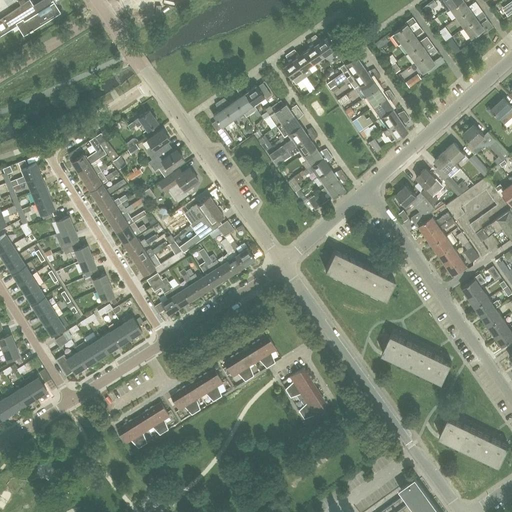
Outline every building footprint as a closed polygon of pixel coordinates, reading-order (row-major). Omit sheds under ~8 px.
[(20,21),(27,32),(30,30),(30,31),(33,29),(33,28),(39,24),(46,19),(47,20),(60,12),(52,0),(51,1),(51,0),(40,0),(25,10),(21,4),(3,17),(6,22),(9,20),(13,26),(20,21)] [(450,7),(460,0),(441,0),(440,1),(447,10),(450,8),(450,7)] [(457,17),(469,9),(467,7),(464,2),(466,0),(460,0),(450,7),(450,8),(457,17)] [(476,18),(474,16),(471,11),(478,6),(475,1),(467,7),(469,9),(457,17),(464,27),(476,18)] [(428,3),(422,7),(426,13),(432,8),(428,3)] [(478,21),(486,16),(482,11),(474,16),(476,18),(464,27),(471,37),(470,38),(472,41),(486,32),(478,21)] [(401,43),(414,34),(412,32),(408,27),(416,22),(413,17),(405,22),(406,24),(394,33),(401,43)] [(408,52),(420,44),(419,41),(415,37),(423,31),(419,26),(412,32),(414,34),(401,43),(408,52)] [(443,28),(439,31),(445,41),(450,37),(443,28)] [(323,55),(334,48),(339,44),(333,37),(328,40),(326,36),(317,42),(316,41),(318,38),(315,34),(310,37),(323,55)] [(389,41),(385,36),(375,43),(379,48),(389,41)] [(415,62),(427,53),(426,51),(422,46),(430,41),(426,36),(419,41),(420,44),(408,52),(415,62)] [(312,63),(323,55),(310,37),(306,40),(308,45),(312,43),(313,45),(304,51),(312,63)] [(437,67),(434,63),(429,56),(437,51),(433,46),(426,51),(427,53),(415,62),(422,72),(426,70),(428,73),(437,67)] [(312,63),(304,51),(296,57),(294,55),(297,52),(294,49),(289,52),(306,76),(312,72),(307,66),(312,63)] [(348,69),(352,74),(364,66),(357,57),(359,56),(362,59),(366,55),(363,51),(356,55),(350,60),(339,67),(343,72),(348,69)] [(306,76),(289,52),(285,55),(287,60),(291,58),(292,60),(283,66),(291,78),(295,83),(295,84),(306,76)] [(354,88),(359,85),(378,72),(374,68),(369,70),(371,74),(370,75),(364,66),(352,74),(350,75),(354,80),(350,82),(354,88)] [(359,85),(367,96),(378,88),(372,79),(374,77),(377,80),(380,76),(378,72),(359,85)] [(420,78),(417,74),(406,81),(410,86),(421,79),(420,78)] [(331,89),(334,86),(331,81),(329,82),(326,84),(329,90),(330,89),(331,89)] [(245,83),(240,86),(253,104),(264,96),(256,85),(247,91),(246,90),(249,86),(245,83)] [(253,104),(240,86),(236,89),(238,94),(242,92),(243,94),(234,100),(244,113),(246,116),(254,111),(257,116),(260,114),(253,104)] [(367,96),(374,106),(392,94),(389,89),(384,91),(386,95),(384,96),(378,88),(367,96)] [(374,106),(381,117),(393,109),(387,100),(388,99),(391,102),(395,98),(392,94),(374,106)] [(244,113),(234,100),(226,106),(224,104),(227,101),(224,97),(219,100),(232,118),(238,114),(239,116),(244,113)] [(488,106),(487,109),(492,114),(494,112),(499,117),(504,122),(511,115),(511,104),(511,105),(504,97),(497,102),(496,101),(493,101),(488,106)] [(232,118),(219,100),(215,103),(217,108),(221,107),(222,108),(213,115),(221,126),(232,118)] [(273,120),(277,125),(299,109),(297,105),(292,107),(293,110),(292,112),(285,103),(282,105),(278,100),(270,105),(274,110),(264,117),(268,123),(273,120)] [(142,123),(147,130),(158,122),(149,109),(127,124),(130,128),(136,124),(137,126),(142,123)] [(289,132),(300,124),(294,116),(296,114),(299,117),(303,114),(299,109),(277,125),(284,136),(289,132)] [(354,116),(349,109),(345,111),(351,118),(354,116)] [(388,127),(407,115),(404,110),(399,113),(400,116),(399,117),(393,109),(381,117),(388,127)] [(391,142),(396,138),(407,130),(401,121),(403,120),(406,123),(409,119),(407,115),(388,127),(384,131),(391,142)] [(357,119),(352,122),(359,132),(364,129),(357,119)] [(284,144),(288,149),(314,130),(311,126),(307,129),(308,132),(306,133),(300,124),(289,132),(293,138),(284,144)] [(474,124),(463,133),(470,140),(466,144),(475,154),(477,153),(484,146),(486,148),(488,146),(489,145),(499,156),(494,160),(498,165),(509,155),(496,139),(488,131),(484,135),(474,124)] [(363,130),(367,136),(372,133),(368,127),(363,130)] [(170,139),(162,128),(147,139),(152,145),(145,149),(152,159),(169,147),(165,142),(170,139)] [(232,140),(224,129),(218,133),(226,144),(232,140)] [(314,139),(317,135),(314,130),(288,149),(292,155),(301,149),(304,154),(315,146),(309,137),(311,136),(314,139)] [(107,153),(113,160),(119,156),(101,133),(95,136),(107,153)] [(264,134),(259,138),(262,143),(268,139),(264,134)] [(78,170),(89,163),(89,164),(95,160),(107,153),(95,136),(89,140),(96,151),(91,154),(86,158),(83,153),(71,161),(78,170)] [(128,149),(134,145),(138,141),(136,138),(133,138),(125,144),(128,149)] [(468,156),(454,141),(445,150),(455,162),(461,157),(464,160),(468,156)] [(303,162),(307,167),(329,152),(326,148),(321,150),(323,153),(321,155),(315,146),(304,154),(308,159),(303,162)] [(163,174),(169,170),(184,159),(177,148),(172,151),(169,147),(152,159),(148,162),(154,170),(158,168),(163,174)] [(445,171),(455,162),(445,150),(435,159),(445,171)] [(328,160),(332,157),(329,152),(307,167),(307,168),(304,170),(307,174),(310,172),(311,173),(315,170),(319,175),(330,167),(323,158),(325,157),(328,160)] [(490,171),(474,154),(469,158),(485,175),(490,171)] [(119,156),(113,160),(118,168),(125,163),(120,156),(119,156)] [(27,180),(40,174),(36,163),(28,166),(25,159),(18,162),(21,169),(23,176),(10,181),(12,185),(13,186),(18,184),(27,180)] [(101,170),(107,166),(105,162),(99,166),(97,163),(91,167),(89,164),(89,163),(78,170),(84,180),(101,170)] [(184,190),(199,180),(190,167),(177,176),(173,171),(158,181),(166,192),(179,182),(184,190)] [(319,175),(326,186),(344,173),(341,169),(336,171),(337,175),(336,176),(330,167),(319,175)] [(426,187),(421,192),(434,205),(433,203),(438,199),(433,193),(435,191),(433,190),(436,187),(432,182),(436,179),(426,167),(416,176),(426,187)] [(139,168),(137,170),(134,172),(127,176),(129,180),(142,172),(139,168)] [(113,176),(111,172),(105,176),(101,170),(84,180),(90,190),(102,183),(113,176)] [(2,174),(8,186),(12,185),(10,181),(7,172),(2,174)] [(334,197),(345,189),(338,180),(340,178),(343,182),(347,178),(344,173),(326,186),(334,197)] [(45,185),(40,174),(27,180),(31,191),(45,185)] [(486,188),(486,175),(475,183),(482,191),(486,188)] [(495,187),(493,183),(486,175),(486,188),(489,192),(496,188),(495,187)] [(466,189),(469,188),(462,181),(458,185),(450,176),(444,180),(458,195),(462,193),(466,189)] [(122,179),(106,189),(102,183),(90,190),(97,201),(109,194),(108,193),(125,183),(122,179)] [(297,183),(292,186),(295,191),(300,187),(297,183)] [(482,191),(475,183),(471,186),(477,195),(482,191)] [(511,202),(511,183),(503,190),(511,203),(511,202)] [(8,186),(13,199),(17,197),(14,191),(13,186),(12,185),(8,186)] [(50,197),(45,185),(31,191),(36,202),(50,197)] [(417,195),(407,185),(397,194),(407,205),(411,201),(416,206),(417,205),(421,210),(419,212),(423,217),(434,209),(434,205),(421,192),(421,191),(417,195)] [(477,195),(471,186),(469,188),(466,189),(473,198),(477,195)] [(149,188),(140,194),(146,202),(155,196),(149,188)] [(492,197),(499,192),(498,190),(496,188),(489,192),(492,197)] [(473,198),(466,189),(462,193),(468,201),(473,198)] [(496,201),(502,196),(499,192),(492,197),(496,201)] [(468,201),(462,193),(458,195),(457,196),(463,205),(468,201)] [(121,202),(128,198),(125,195),(119,199),(118,197),(113,201),(109,194),(97,201),(104,212),(115,205),(116,205),(121,202)] [(192,223),(217,205),(217,204),(218,202),(215,198),(212,198),(210,195),(189,210),(185,204),(170,215),(161,221),(165,226),(185,212),(192,223)] [(321,206),(314,195),(308,199),(311,204),(315,209),(321,206)] [(463,205),(457,196),(446,204),(457,218),(465,212),(461,206),(463,205)] [(503,212),(510,207),(502,196),(496,201),(497,203),(503,212)] [(13,199),(18,211),(22,209),(20,205),(17,197),(13,199)] [(54,208),(50,197),(36,202),(41,214),(54,208)] [(122,215),(127,212),(144,201),(141,197),(125,208),(121,202),(116,205),(115,205),(104,212),(110,222),(122,215)] [(303,201),(302,202),(306,207),(307,207),(311,204),(308,199),(307,198),(303,201)] [(503,212),(497,203),(493,207),(499,215),(503,212)] [(212,223),(224,215),(221,212),(223,211),(223,209),(220,205),(218,205),(217,205),(192,223),(190,224),(197,233),(179,246),(183,252),(215,229),(212,223)] [(485,225),(481,228),(476,232),(482,240),(503,225),(511,237),(511,209),(510,207),(503,212),(499,215),(494,218),(490,222),(485,225)] [(499,215),(493,207),(488,210),(494,218),(499,215)] [(162,208),(155,212),(161,221),(170,215),(166,209),(162,208)] [(27,222),(22,209),(18,211),(23,224),(27,222)] [(426,235),(440,225),(447,221),(452,217),(448,212),(436,220),(433,215),(434,214),(434,209),(423,217),(425,220),(419,224),(426,235)] [(133,221),(134,222),(146,214),(144,210),(131,218),(127,212),(122,215),(110,222),(116,232),(128,225),(133,221)] [(494,218),(488,210),(484,213),(490,222),(494,218)] [(490,222),(484,213),(479,216),(485,225),(490,222)] [(61,231),(73,226),(69,215),(58,220),(56,215),(51,217),(54,222),(52,222),(57,233),(61,232),(61,231)] [(485,225),(479,216),(474,220),(481,228),(485,225)] [(447,221),(450,226),(455,222),(452,217),(447,221)] [(221,232),(231,225),(227,220),(217,227),(221,232)] [(481,228),(474,220),(470,223),(476,232),(481,228)] [(138,228),(134,222),(133,221),(128,225),(116,232),(123,243),(135,236),(134,235),(146,228),(144,224),(138,228)] [(231,225),(221,232),(224,237),(234,230),(231,225)] [(433,244),(447,235),(440,225),(426,235),(433,244)] [(78,237),(73,226),(61,231),(61,232),(65,242),(72,239),(74,245),(79,243),(76,238),(78,237)] [(172,237),(173,237),(180,232),(178,229),(175,231),(172,231),(171,229),(168,231),(170,234),(172,237)] [(460,240),(465,236),(462,231),(457,235),(460,240)] [(0,251),(12,244),(5,233),(0,236),(0,251)] [(144,238),(139,242),(135,236),(123,243),(130,254),(142,247),(157,238),(155,234),(145,240),(144,238)] [(170,243),(175,240),(173,237),(172,237),(170,234),(166,237),(170,243)] [(440,254),(453,245),(447,235),(433,244),(440,254)] [(465,236),(460,240),(464,245),(469,241),(465,236)] [(234,271),(243,265),(229,243),(226,238),(221,241),(225,247),(224,247),(231,257),(226,260),(234,271)] [(175,240),(170,243),(176,253),(160,263),(164,269),(185,255),(183,252),(179,246),(175,240)] [(243,265),(254,258),(247,247),(240,252),(236,247),(238,246),(234,240),(229,243),(243,265)] [(136,263),(148,256),(148,257),(154,253),(167,245),(165,242),(152,250),(151,247),(145,251),(142,247),(130,254),(136,263)] [(79,261),(91,255),(87,244),(80,247),(79,243),(74,245),(64,249),(66,253),(74,250),(79,261)] [(18,254),(12,244),(0,251),(0,253),(6,262),(18,254)] [(447,264),(460,254),(453,245),(440,254),(447,264)] [(480,256),(476,251),(473,246),(465,251),(472,261),(480,256)] [(212,285),(223,278),(209,256),(204,247),(199,251),(205,261),(199,264),(212,285)] [(355,284),(365,264),(335,250),(325,269),(355,284)] [(160,263),(154,253),(148,257),(148,256),(136,263),(143,274),(160,263)] [(223,278),(234,271),(226,260),(220,264),(213,253),(209,256),(223,278)] [(25,264),(18,254),(6,262),(12,272),(25,264)] [(454,274),(467,264),(460,254),(447,264),(454,274)] [(96,266),(91,255),(79,261),(85,277),(97,272),(95,267),(96,266)] [(189,263),(186,258),(181,262),(184,266),(189,263)] [(504,273),(509,270),(502,260),(497,263),(504,273)] [(31,275),(25,264),(12,272),(19,283),(31,275)] [(395,279),(365,264),(355,284),(385,298),(395,279)] [(501,275),(494,265),(488,269),(496,279),(501,275)] [(189,300),(199,293),(186,271),(184,268),(179,271),(188,285),(182,288),(189,300)] [(199,293),(210,286),(203,275),(198,278),(195,273),(194,274),(190,268),(186,271),(199,293)] [(110,284),(105,273),(99,276),(97,272),(85,277),(87,281),(92,279),(97,290),(110,284)] [(150,285),(161,278),(157,272),(146,279),(150,285)] [(483,288),(481,284),(487,280),(481,272),(475,276),(476,278),(463,287),(470,297),(483,288)] [(25,293),(38,285),(31,275),(19,283),(25,293)] [(189,300),(182,288),(179,283),(172,287),(168,281),(165,277),(161,279),(164,284),(179,306),(189,300)] [(168,313),(179,306),(164,284),(161,279),(161,278),(150,285),(154,291),(160,287),(167,298),(161,302),(168,313)] [(500,283),(504,290),(508,287),(504,281),(500,283)] [(114,295),(110,284),(97,290),(101,301),(109,297),(114,304),(117,302),(113,296),(114,295)] [(32,303),(44,295),(38,285),(25,293),(32,303)] [(476,307),(490,297),(483,288),(470,297),(476,307)] [(51,306),(44,295),(32,303),(38,314),(51,306)] [(483,316),(496,307),(500,304),(497,299),(493,302),(490,297),(476,307),(483,316)] [(112,309),(112,308),(109,303),(98,310),(101,315),(105,312),(106,313),(112,309)] [(112,309),(115,313),(120,310),(121,307),(119,304),(112,308),(112,309)] [(45,324),(57,316),(51,306),(38,314),(45,324)] [(489,326),(503,317),(496,307),(483,316),(489,326)] [(94,313),(87,317),(90,322),(95,319),(95,316),(94,313)] [(64,327),(57,316),(45,324),(51,335),(64,327)] [(142,332),(132,317),(122,323),(121,324),(130,337),(136,333),(137,335),(142,332)] [(509,326),(503,317),(489,326),(496,335),(509,326)] [(121,324),(122,323),(120,320),(108,327),(110,331),(119,344),(130,337),(121,324)] [(511,339),(511,329),(509,326),(496,335),(503,345),(511,339)] [(15,344),(10,333),(4,335),(2,331),(0,332),(0,343),(2,349),(15,344)] [(119,344),(110,331),(99,338),(108,351),(114,347),(115,349),(120,346),(119,344)] [(413,366),(422,347),(391,333),(383,352),(413,366)] [(68,341),(63,334),(55,340),(59,347),(64,343),(66,346),(69,347),(74,343),(71,339),(68,341)] [(276,349),(267,335),(256,342),(270,365),(275,362),(271,352),(276,349)] [(108,351),(99,338),(88,344),(97,358),(103,354),(104,356),(109,352),(108,351)] [(270,365),(256,342),(245,348),(254,362),(259,359),(266,367),(270,365)] [(19,355),(15,344),(2,349),(7,360),(15,357),(19,364),(23,362),(19,355)] [(97,358),(88,344),(78,351),(86,365),(97,358)] [(443,381),(452,362),(422,347),(413,366),(443,381)] [(254,362),(245,348),(235,355),(249,378),(253,375),(250,365),(254,362)] [(86,365),(78,351),(66,359),(75,372),(81,368),(82,370),(87,366),(86,365)] [(249,378),(235,355),(224,362),(226,366),(230,372),(233,376),(238,373),(245,381),(249,378)] [(26,367),(24,364),(17,368),(20,373),(25,370),(26,367)] [(12,369),(10,366),(3,370),(6,375),(11,372),(12,369)] [(45,368),(39,372),(46,382),(51,378),(45,368)] [(223,382),(214,368),(203,375),(217,398),(221,395),(218,386),(223,382)] [(287,392),(310,378),(304,368),(290,376),(293,381),(285,389),(287,392)] [(217,398),(203,375),(192,382),(201,396),(205,393),(213,401),(217,398)] [(46,390),(37,377),(26,384),(35,397),(46,390)] [(318,390),(310,378),(287,392),(290,397),(300,393),(304,399),(318,390)] [(201,396),(192,382),(181,389),(196,411),(200,409),(196,399),(201,396)] [(35,397),(26,384),(15,391),(24,404),(30,401),(31,402),(36,399),(35,397)] [(196,411),(181,389),(170,395),(179,409),(184,406),(191,414),(196,411)] [(324,400),(318,390),(304,399),(306,403),(298,410),(301,415),(324,400)] [(24,404),(15,391),(4,398),(13,411),(19,407),(20,409),(25,406),(24,404)] [(13,411),(4,398),(0,400),(0,414),(2,418),(8,414),(9,416),(14,413),(13,411)] [(331,411),(324,400),(301,415),(304,418),(314,415),(317,419),(331,411)] [(169,416),(160,402),(149,409),(164,432),(168,429),(164,419),(169,416)] [(164,432),(149,409),(139,415),(147,429),(152,426),(159,434),(164,432)] [(147,429),(139,415),(128,422),(142,445),(146,442),(143,432),(147,429)] [(470,449),(480,430),(450,416),(440,435),(470,449)] [(142,445),(128,422),(117,429),(126,443),(131,440),(138,448),(142,445)] [(510,445),(480,430),(470,449),(500,464),(510,445)] [(436,511),(437,511),(440,509),(416,477),(400,487),(404,495),(379,511),(436,511)]
